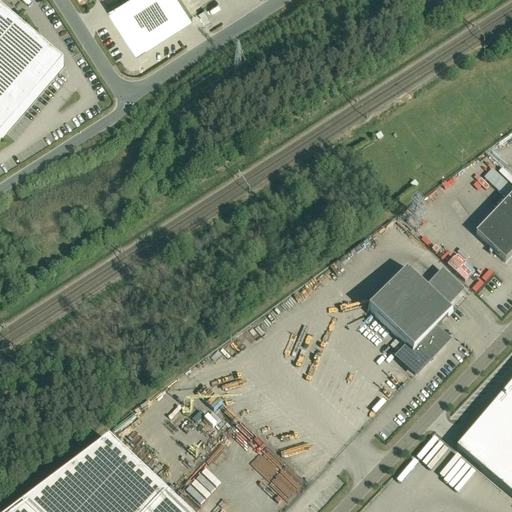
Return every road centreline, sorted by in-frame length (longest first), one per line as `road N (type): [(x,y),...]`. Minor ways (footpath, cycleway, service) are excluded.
road 1 (unclassified): [(511,333),(342,511)]
road 2 (unclassified): [(283,0),(126,91)]
road 3 (unclassified): [(126,91),(117,115),(0,189)]
